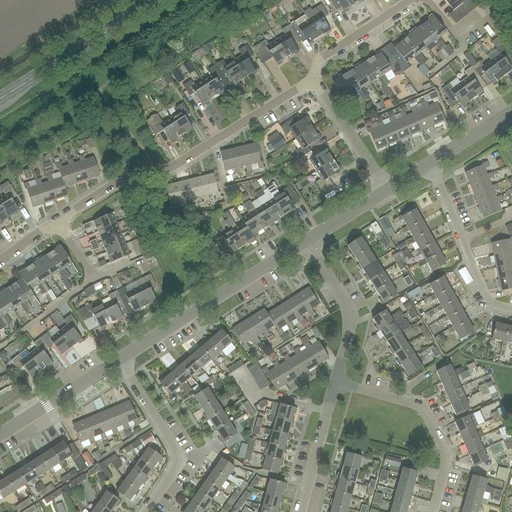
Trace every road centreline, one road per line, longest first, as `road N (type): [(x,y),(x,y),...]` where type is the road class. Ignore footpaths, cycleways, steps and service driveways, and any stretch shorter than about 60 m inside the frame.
road 1 (residential): [(56,223),(117,181),(172,168),(314,79)]
road 2 (residential): [(118,358),(306,240)]
road 3 (residential): [(432,511),(445,461),(422,407),(335,384)]
road 4 (primary): [(0,99),(156,0)]
road 5 (residential): [(145,511),(181,462),(118,358)]
road 6 (residential): [(511,309),(489,302),(430,162)]
road 7 (residential): [(335,384),(349,315),(306,240)]
road 8 (residential): [(0,434),(118,358)]
road 9 (residential): [(385,191),(314,79)]
road 10 (residential): [(335,384),(299,511)]
road 11 (residential): [(314,79),(325,53),(408,0)]
